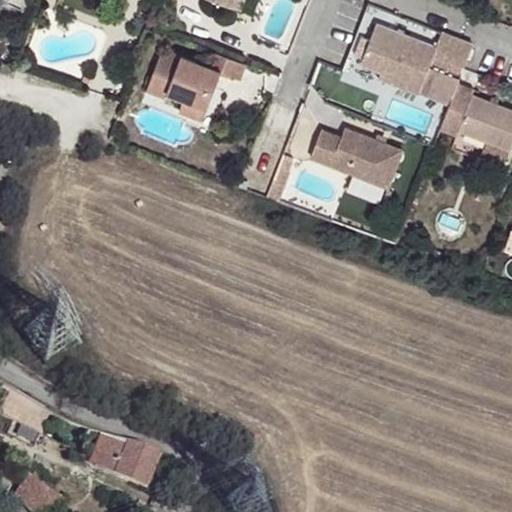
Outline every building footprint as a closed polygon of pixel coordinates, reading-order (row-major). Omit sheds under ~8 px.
[(235,0),(233,6),(240,9),(243,0),(235,0)] [(458,83),(473,45),(441,32),(436,46),(377,23),(361,64),(383,72),(380,79),(450,106),(458,83)] [(240,78),(245,64),(216,52),(210,66),(182,55),(180,60),(161,52),(147,90),(167,97),(168,93),(184,99),(207,107),(221,71),(240,78)] [(383,72),(361,64),(358,70),(380,79),(383,72)] [(474,89),(458,83),(450,106),(441,129),(457,135),(459,130),(487,140),(497,144),(490,163),(503,168),(511,144),(511,110),(472,95),(474,89)] [(207,107),(184,99),(180,110),(203,119),(207,107)] [(322,130),(311,158),(389,188),(403,150),(345,127),(342,137),(322,130)] [(480,159),(490,163),(497,144),(487,140),(480,159)] [(282,155),(277,168),(288,173),(293,159),(282,155)] [(277,168),(267,196),(278,200),(288,173),(277,168)] [(0,415),(39,434),(50,411),(15,390),(0,381),(0,415)] [(71,423),(64,420),(61,426),(68,430),(71,423)] [(147,488),(163,452),(144,445),(101,432),(94,449),(100,452),(95,465),(147,488)] [(94,467),(100,452),(94,449),(88,464),(94,467)] [(57,511),(66,499),(27,475),(14,495),(30,511),(57,511)]
